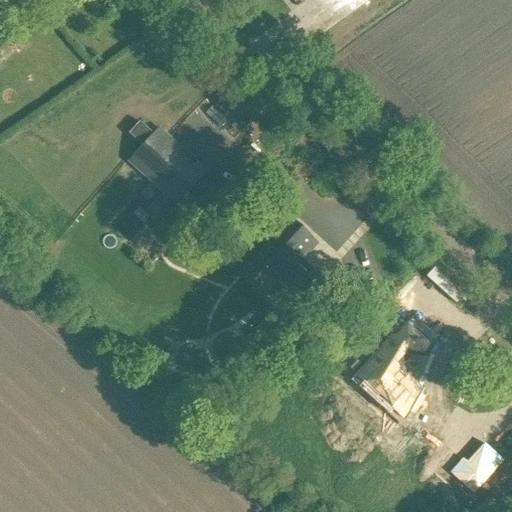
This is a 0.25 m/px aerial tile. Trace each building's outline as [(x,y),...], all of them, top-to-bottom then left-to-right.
[(0,67),(26,43),(11,26),(0,36),(0,67)] [(141,148),(127,163),(174,206),(206,172),(158,129),(152,136),(138,124),(128,135),(141,148)] [(164,252),(173,221),(165,218),(166,216),(126,203),(115,237),(164,252)] [(317,246),(287,218),(267,240),(261,235),(244,254),(250,259),(239,271),(270,299),(281,287),(288,293),(287,294),(294,300),(313,279),(306,273),(305,273),(295,264),(299,258),(303,261),(317,246)] [(308,295),(300,305),(326,330),(335,320),(308,295)] [(430,354),(405,332),(393,345),(387,343),(353,381),(404,428),(417,405),(402,374),(406,366),(423,366),(430,354)] [(487,445),(449,471),(456,482),(473,497),(507,462),(487,445)]
